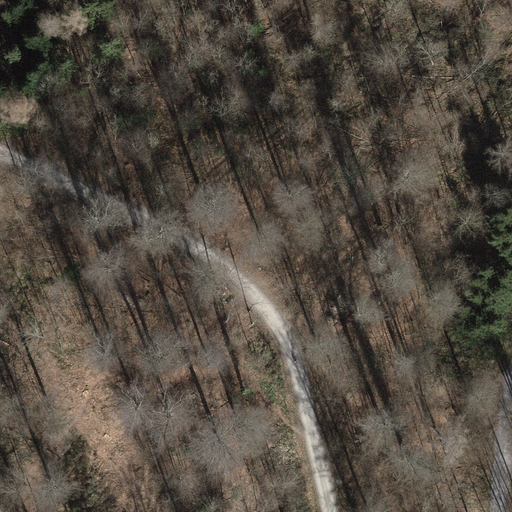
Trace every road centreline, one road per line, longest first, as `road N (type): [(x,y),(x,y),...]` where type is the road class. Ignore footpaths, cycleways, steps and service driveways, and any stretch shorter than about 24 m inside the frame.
road 1 (track): [(329,511),(293,359),(250,291),(201,248),(0,149)]
road 2 (track): [(495,511),(511,368)]
